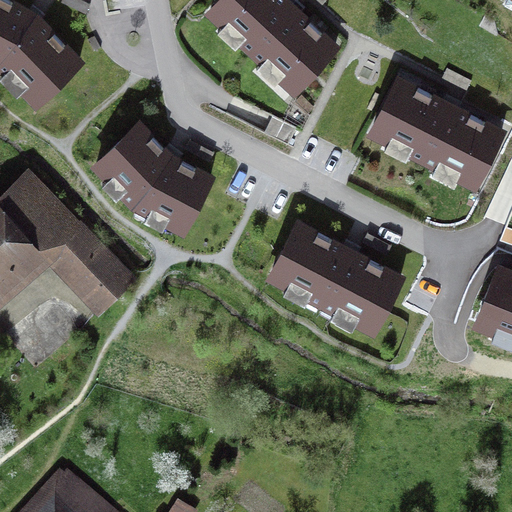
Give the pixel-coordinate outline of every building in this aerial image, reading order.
[(36,102),(79,60),(40,20),(27,10),(6,0),(0,0),(0,64),(9,74),(15,69),(28,82),(22,88),(36,102)] [(285,0),(219,0),(209,11),(224,25),(230,19),(244,31),(238,37),(266,64),(272,58),(285,70),(280,76),(294,90),(335,46),(285,0)] [(406,149),(422,158),(451,105),(399,78),(371,132),(389,141),(393,133),(409,141),(406,149)] [(502,131),(451,105),(422,158),(440,167),(444,159),(460,167),(456,175),(474,184),(502,131)] [(134,203),(153,213),(157,206),(169,213),(165,220),(182,229),(210,176),(178,159),(164,149),(139,123),(96,164),(109,178),(115,172),(125,182),(119,188),(134,203)] [(0,280),(38,246),(98,309),(130,277),(30,171),(0,197),(0,280)] [(298,222),(270,275),(288,285),(292,277),(308,286),(305,293),(339,311),(343,304),(359,312),(355,320),(373,329),(401,276),(298,222)] [(175,374),(117,354),(106,388),(165,407),(175,374)] [(231,401),(209,394),(204,411),(226,418),(231,401)] [(67,472),(31,511),(108,511),(112,509),(67,472)] [(171,511),(193,511),(195,509),(180,499),(171,511)]
